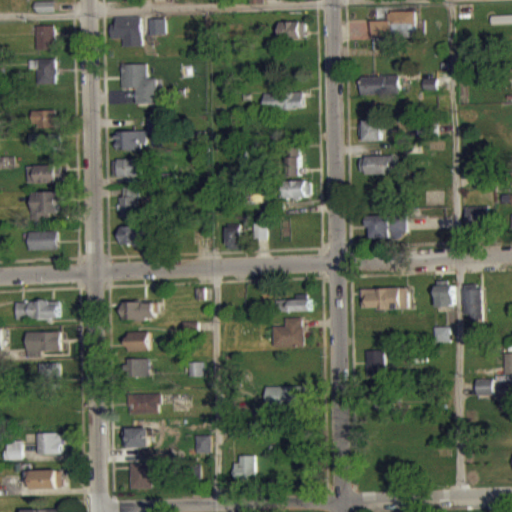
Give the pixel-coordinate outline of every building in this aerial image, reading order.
[(37,21),(58,20),(57,9),(37,9),(37,21)] [(417,19),(390,19),(390,28),(374,28),(373,43),(417,44),(417,19)] [(114,47),(126,46),(126,55),(145,54),(144,24),(118,25),(119,33),(114,34),(114,47)] [(168,42),(168,26),(152,27),(153,43),(168,42)] [(308,46),(307,29),(282,30),(282,47),(308,46)] [(38,58),(57,57),(57,33),(38,34),(38,58)] [(39,92),(58,92),(58,67),(31,68),(31,77),(39,76),(39,92)] [(149,72),(123,72),(124,96),(138,96),(138,114),(161,113),(160,86),(149,86),(149,72)] [(401,84),(363,84),(364,103),(402,102),(401,84)] [(426,98),(439,98),(439,87),(426,87),(426,98)] [(266,118),(306,117),(306,100),(266,101),(266,118)] [(58,118),(34,119),(35,136),(59,136),(58,118)] [(167,126),(150,126),(150,140),(167,141),(167,126)] [(367,149),(386,149),(385,128),(366,129),(367,149)] [(119,159),(149,158),(148,138),(118,139),(119,159)] [(41,159),(60,158),(59,141),(32,142),(33,154),(41,154),(41,159)] [(291,184),(304,183),(303,154),(289,155),(291,184)] [(368,164),(368,182),(398,182),(398,163),(368,164)] [(16,164),(0,165),(0,177),(17,177),(16,164)] [(115,185),(144,184),(144,166),(115,167),(115,185)] [(31,191),(66,190),(65,173),(30,174),(31,191)] [(286,205),(313,206),(313,189),(287,188),(286,205)] [(122,225),(138,225),(138,213),(148,213),(148,195),(124,196),(125,204),(121,204),(122,225)] [(35,200),(36,221),(62,220),(62,200),(35,200)] [(469,234),(491,233),(490,214),(468,215),(469,234)] [(370,224),(370,245),(409,245),(409,223),(370,224)] [(269,248),(269,232),(256,231),(256,248),(269,248)] [(122,234),(122,252),(153,253),(153,235),(122,234)] [(229,235),(229,257),(244,257),(243,235),(229,235)] [(31,240),(32,258),(60,257),(60,239),(31,240)] [(439,315),(458,315),(457,290),(439,290),(439,315)] [(484,326),(484,292),(466,292),(467,326),(484,326)] [(412,316),(411,295),(365,297),(365,317),(412,316)] [(298,307),(277,308),(278,320),(314,319),(314,304),(298,304),(298,307)] [(19,327),(63,326),(62,309),(19,310),(19,327)] [(124,327),(157,328),(158,311),(125,309),(124,327)] [(276,335),(276,355),(306,354),(306,326),(288,326),(288,334),(276,335)] [(200,330),(185,329),(184,338),(199,339),(200,330)] [(452,335),(436,335),(436,351),(452,350),(452,335)] [(487,335),(472,335),(471,347),(486,347),(487,335)] [(30,359),(64,358),(64,339),(29,340),(30,359)] [(152,339),(129,340),(130,359),(152,359),(152,339)] [(387,358),(369,358),(369,384),(387,384),(387,358)] [(128,385),(152,385),(151,366),(128,367),(128,385)] [(206,384),(205,370),(191,370),(192,384),(206,384)] [(60,372),(41,371),(41,395),(60,396),(60,372)] [(479,387),(479,404),(498,404),(497,387),(479,387)] [(502,413),(511,412),(511,393),(509,394),(510,404),(501,405),(502,413)] [(269,394),(268,414),(307,415),(307,395),(269,394)] [(133,423),(164,421),(164,402),(132,403),(133,423)] [(235,445),(246,445),(246,433),(235,433),(235,445)] [(126,436),(126,456),(153,455),(152,436),(126,436)] [(41,442),(41,463),(65,462),(64,441),(41,442)] [(199,462),(213,461),(213,443),(199,443),(199,462)] [(8,468),(25,467),(25,448),(8,449),(8,468)] [(257,464),(238,464),(238,486),(258,486),(257,464)] [(133,472),(133,497),(155,496),(155,491),(168,490),(167,471),(133,472)] [(35,497),(66,496),(65,478),(34,479),(35,497)]
